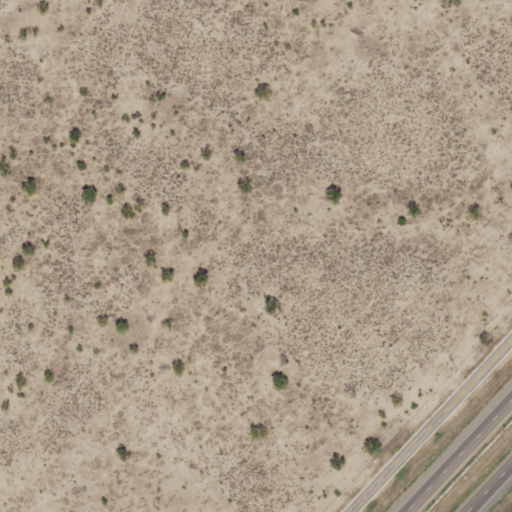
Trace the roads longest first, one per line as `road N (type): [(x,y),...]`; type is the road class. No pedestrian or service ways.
road 1 (tertiary): [(511,332),(333,511)]
road 2 (motorway): [(511,396),(403,511)]
